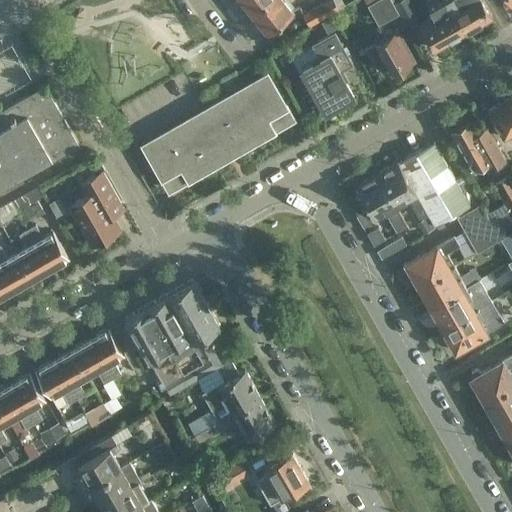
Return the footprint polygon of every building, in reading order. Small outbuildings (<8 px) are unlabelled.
[(242,0),(252,11),(265,0),(242,0)] [(265,0),(252,11),(268,31),(294,10),(286,0),(265,0)] [(325,0),(303,13),(310,25),(338,9),(332,0),(325,0)] [(399,13),(391,0),(376,0),(368,5),(378,24),(399,13)] [(419,17),(409,0),(399,0),(394,3),(406,24),(419,17)] [(419,23),(434,49),(464,32),(445,0),(427,0),(425,1),(433,15),(419,23)] [(493,16),(484,0),(445,0),(464,32),(493,16)] [(385,62),(392,74),(415,60),(396,29),(392,32),(389,28),(375,36),(378,39),(366,46),(378,66),(385,62)] [(352,63),(339,39),(325,46),(329,53),(302,68),(326,110),(354,95),(340,70),(352,63)] [(291,118),(287,111),(266,74),(144,144),(149,152),(143,155),(149,165),(155,162),(164,178),(169,188),(186,178),(230,153),(274,128),(291,118)] [(0,110),(0,187),(51,158),(52,160),(80,145),(62,113),(45,84),(0,110)] [(511,96),(488,110),(504,138),(511,133),(511,96)] [(472,118),(449,130),(472,170),(486,163),(491,171),(507,161),(487,125),(479,130),(472,118)] [(399,161),(429,214),(434,224),(469,203),(433,141),(399,161)] [(94,155),(86,160),(93,171),(101,166),(94,155)] [(399,161),(378,173),(396,205),(407,198),(419,219),(429,214),(399,161)] [(123,207),(122,206),(123,205),(103,170),(85,179),(93,192),(70,205),(92,244),(120,228),(111,213),(123,207)] [(364,198),(366,201),(375,217),(387,210),(399,231),(408,225),(396,205),(378,173),(357,185),(359,190),(358,192),(361,198),(364,198)] [(492,182),(505,206),(511,202),(511,179),(509,173),(492,182)] [(37,184),(11,198),(18,210),(28,203),(37,198),(43,195),(37,184)] [(11,198),(0,204),(0,222),(1,224),(20,213),(19,212),(18,210),(11,198)] [(476,251),(511,230),(511,225),(504,211),(489,219),(480,202),(457,215),(476,251)] [(28,203),(18,210),(19,212),(20,213),(24,220),(35,214),(28,203)] [(366,209),(357,215),(363,226),(373,221),(366,209)] [(69,258),(52,230),(43,235),(36,223),(27,228),(50,269),(69,258)] [(378,226),(367,232),(374,244),(385,238),(378,226)] [(50,269),(27,228),(19,233),(26,245),(16,250),(33,279),(50,269)] [(405,271),(412,272),(418,283),(451,265),(445,253),(460,244),(454,234),(438,243),(406,261),(402,267),(405,271)] [(402,235),(377,249),(381,257),(406,243),(402,235)] [(16,250),(7,255),(0,243),(0,262),(15,289),(33,279),(16,250)] [(0,297),(15,289),(0,262),(0,297)] [(451,265),(418,283),(431,305),(480,277),(472,265),(456,274),(451,265)] [(480,277),(431,305),(443,327),(476,308),(469,297),(485,287),(480,277)] [(193,278),(167,293),(193,339),(204,358),(193,364),(199,376),(221,363),(209,341),(203,345),(198,337),(204,333),(220,324),(204,296),(193,278)] [(146,305),(182,370),(193,364),(204,358),(193,339),(167,293),(146,305)] [(476,308),(443,327),(456,349),(460,351),(465,349),(465,344),(503,322),(491,299),(476,308)] [(125,317),(124,318),(147,359),(150,357),(161,379),(169,374),(170,374),(172,376),(182,370),(146,305),(125,317)] [(124,355),(107,326),(89,337),(112,377),(121,372),(114,361),(124,355)] [(112,377),(89,337),(71,347),(88,375),(97,370),(104,382),(112,377)] [(88,375),(71,347),(54,357),(77,398),(85,393),(78,381),(88,375)] [(471,376),(484,399),(511,382),(511,352),(481,371),(476,368),(471,371),(471,376)] [(35,368),(59,408),(77,398),(54,357),(35,368)] [(193,364),(182,370),(189,382),(199,376),(193,364)] [(245,368),(216,384),(197,395),(207,412),(188,423),(194,433),(212,422),(260,395),(245,368)] [(182,370),(172,376),(178,388),(189,382),(182,370)] [(45,400),(29,371),(10,382),(34,422),(42,417),(35,406),(45,400)] [(34,422),(10,382),(0,387),(0,404),(9,420),(18,415),(25,427),(34,422)] [(511,382),(484,399),(496,420),(511,410),(511,382)] [(260,395),(212,422),(194,433),(199,442),(236,420),(247,438),(275,422),(260,395)] [(110,413),(104,402),(87,412),(93,423),(110,413)] [(0,425),(9,420),(0,404),(0,441),(7,437),(0,425)] [(511,410),(496,420),(508,441),(511,439),(511,410)] [(58,421),(40,431),(42,436),(47,444),(65,433),(58,421)] [(32,441),(23,446),(30,458),(39,453),(32,441)] [(78,490),(121,466),(129,461),(121,465),(113,453),(120,449),(116,443),(110,447),(78,464),(84,474),(73,480),(78,490)] [(13,447),(4,452),(5,454),(10,461),(18,457),(13,447)] [(280,498),(309,481),(291,449),(262,466),(266,471),(259,475),(269,493),(275,489),(280,498)] [(241,460),(216,474),(223,486),(224,487),(249,473),(241,460)] [(132,485),(138,481),(140,480),(129,461),(121,466),(78,490),(84,501),(95,494),(100,502),(132,485)] [(138,481),(132,485),(100,502),(105,511),(104,511),(127,511),(143,504),(149,500),(138,481)] [(157,511),(151,499),(149,500),(143,504),(127,511),(157,511)]
